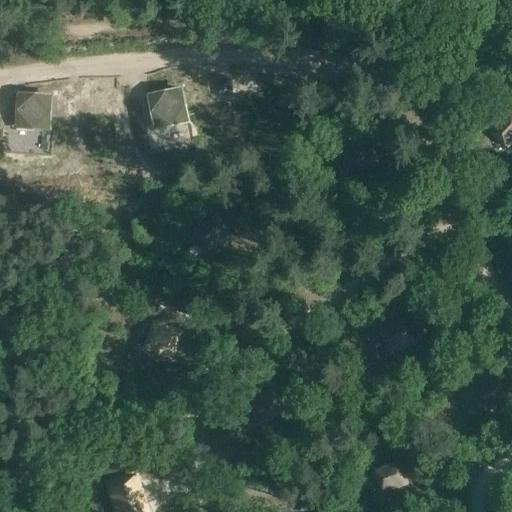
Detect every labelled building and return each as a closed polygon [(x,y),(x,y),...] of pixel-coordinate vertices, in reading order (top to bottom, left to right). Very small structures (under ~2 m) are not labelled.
[(232,78),(216,79),(217,92),(220,92),(221,98),(230,98),(229,91),(233,91),(232,78)] [(182,90),(149,96),(155,129),(188,122),(182,90)] [(511,145),(511,114),(508,110),(489,130),(508,149),(511,145)] [(383,164),(377,137),(350,143),(356,170),(383,164)] [(58,139),(27,152),(40,182),(71,169),(58,139)] [(232,236),(216,215),(195,230),(210,252),(232,236)] [(417,345),(404,319),(377,332),(390,358),(417,345)] [(180,332),(154,322),(144,347),(170,357),(180,332)] [(508,404),(499,379),(472,389),(481,413),(508,404)] [(286,413),(272,389),(246,404),(259,428),(286,413)] [(409,486),(399,460),(372,470),(382,496),(409,486)]
